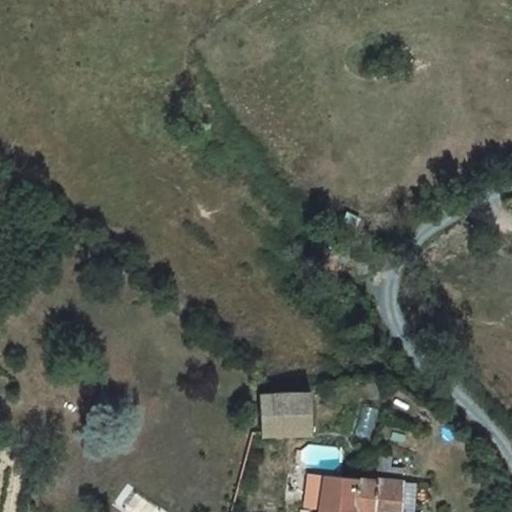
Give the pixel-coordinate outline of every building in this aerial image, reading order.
[(317,394),(268,397),(268,438),(318,436),(317,394)] [(421,511),(422,483),(409,482),(409,471),(397,469),(399,457),(384,456),(382,481),(380,511),(421,511)] [(177,511),(216,511),(220,507),(177,474),(160,499),(177,511)] [(325,511),(331,478),(316,478),(312,511),(325,511)] [(380,511),(382,481),(331,478),(325,511),(380,511)] [(124,511),(166,511),(134,491),(122,510),(124,511)]
